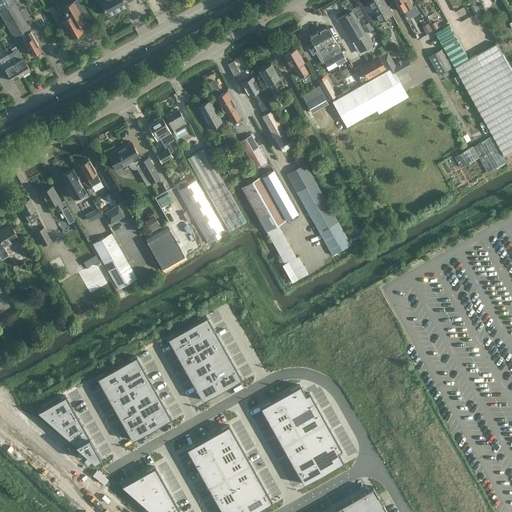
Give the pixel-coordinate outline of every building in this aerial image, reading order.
[(0,0),(0,14),(14,38),(20,35),(30,29),(13,0),(0,0)] [(79,23),(91,16),(82,0),(76,0),(63,8),(68,16),(61,20),(71,38),(83,31),(79,23)] [(124,0),(99,0),(100,0),(108,14),(127,4),(124,0)] [(371,0),(368,2),(380,22),(393,15),(384,0),(371,0)] [(408,9),(414,6),(410,0),(395,0),(398,4),(403,1),(408,9)] [(477,6),(481,13),(487,10),(483,2),(477,6)] [(475,3),(470,6),(475,14),(480,11),(475,3)] [(371,46),(372,46),(352,11),(338,19),(352,42),(354,41),(362,54),(372,48),(372,47),(371,46)] [(422,26),(426,34),(432,30),(428,23),(422,26)] [(436,32),(494,134),(505,155),(511,151),(511,68),(497,42),(469,58),(450,24),(436,32)] [(347,61),(343,55),(336,41),(327,26),(318,31),(334,60),(338,65),(347,61)] [(20,35),(32,56),(42,51),(37,42),(38,42),(30,29),(20,35)] [(338,65),(334,60),(318,31),(309,36),(313,43),(308,46),(312,54),(317,52),(328,71),(338,65)] [(303,63),(304,62),(296,48),(284,55),(292,70),(293,69),(299,79),(309,73),(303,63)] [(8,54),(21,76),(30,71),(17,49),(8,54)] [(453,66),(443,49),(429,57),(439,74),(453,66)] [(12,81),(21,76),(8,54),(0,58),(0,61),(3,67),(0,69),(0,70),(4,77),(8,75),(12,81)] [(367,79),(386,69),(378,56),(360,66),(367,79)] [(401,74),(412,67),(407,58),(401,62),(400,60),(396,62),(397,64),(396,64),(401,74)] [(234,61),(228,64),(234,75),(240,72),(234,61)] [(271,63),(259,70),(271,92),(284,85),(271,63)] [(333,100),(347,126),(406,94),(391,68),(333,100)] [(248,96),(254,93),(258,102),(257,103),(262,111),(271,106),(266,98),(265,98),(260,90),(252,77),(241,83),(248,96)] [(331,85),(323,89),(329,100),(337,95),(331,85)] [(302,95),(306,102),(305,103),(311,113),(328,104),(322,93),(318,86),(302,95)] [(215,97),(224,113),(226,112),(232,124),(241,119),(234,107),(236,106),(227,91),(215,97)] [(198,107),(210,129),(221,123),(209,100),(198,107)] [(178,138),(190,131),(178,109),(166,116),(176,135),(178,138)] [(280,126),(272,112),(272,111),(263,116),(280,146),(288,141),(280,126)] [(157,141),(160,139),(170,133),(162,118),(149,126),(157,141)] [(227,143),(231,141),(229,137),(229,138),(225,132),(219,135),(223,141),(226,140),(227,143)] [(255,168),(266,162),(267,161),(251,134),(239,141),(255,168)] [(488,173),(507,162),(492,135),(473,146),(455,156),(461,167),(479,157),(488,173)] [(129,163),(131,166),(132,168),(134,168),(136,167),(139,166),(140,165),(147,176),(144,178),(147,184),(159,177),(148,157),(142,161),(139,157),(131,141),(108,154),(116,167),(117,167),(116,167),(123,163),(124,165),(129,163)] [(187,158),(208,194),(229,231),(246,221),(204,148),(187,158)] [(169,149),(158,155),(162,162),(173,156),(169,149)] [(301,161),(297,151),(292,153),(297,163),(301,161)] [(87,179),(88,179),(92,186),(101,182),(96,174),(97,174),(89,160),(88,159),(81,162),(82,164),(79,165),(87,179)] [(286,174),(332,255),(350,245),(305,164),(286,174)] [(273,170),(262,175),(261,176),(286,219),(298,213),(273,170)] [(86,191),(74,171),(62,178),(73,198),(86,191)] [(266,232),(266,231),(278,225),(286,220),(286,219),(261,176),(262,175),(241,187),(266,232)] [(225,233),(195,180),(178,190),(208,243),(225,233)] [(49,207),(54,205),(58,212),(64,208),(60,201),(61,201),(52,185),(40,191),(49,207)] [(19,204),(30,224),(37,220),(35,218),(39,216),(36,210),(36,209),(29,198),(19,204)] [(124,216),(118,205),(104,213),(110,223),(124,216)] [(85,215),(90,222),(102,216),(97,208),(85,215)] [(155,215),(145,220),(150,229),(160,224),(155,215)] [(346,232),(357,252),(377,240),(367,221),(346,232)] [(0,230),(0,249),(19,239),(10,224),(0,230)] [(283,260),(284,263),(282,265),(292,282),(307,273),(298,256),(296,257),(278,225),(266,231),(283,260)] [(35,232),(43,246),(52,241),(44,227),(35,232)] [(168,227),(146,239),(164,271),(186,258),(168,227)] [(93,244),(100,256),(118,289),(136,279),(110,234),(93,244)] [(98,260),(95,255),(85,260),(88,266),(98,260)] [(206,316),(168,338),(203,400),(241,379),(206,316)] [(136,355),(97,377),(132,440),(171,418),(136,355)] [(300,385),(261,407),(304,484),(313,478),(333,467),(343,462),(337,452),(341,449),(316,405),(309,393),(306,395),(300,385)] [(65,395),(37,411),(94,461),(100,458),(65,395)] [(229,425),(187,449),(222,511),(253,511),(264,506),(272,502),(235,436),(229,425)] [(155,466),(121,485),(152,511),(180,511),(166,486),(155,466)] [(387,511),(373,487),(328,511),(387,511)] [(114,490),(111,493),(118,501),(121,498),(114,490)]
